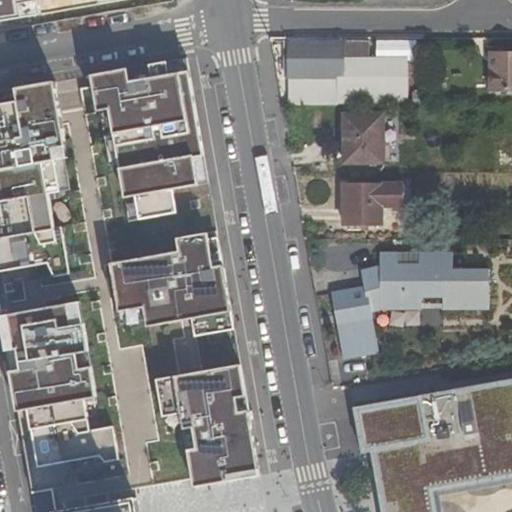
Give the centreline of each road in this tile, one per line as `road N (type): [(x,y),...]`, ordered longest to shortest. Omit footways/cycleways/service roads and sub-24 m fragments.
road 1 (tertiary): [(321,511),(234,22)]
road 2 (residential): [(483,13),(234,22)]
road 3 (residential): [(0,60),(234,22)]
